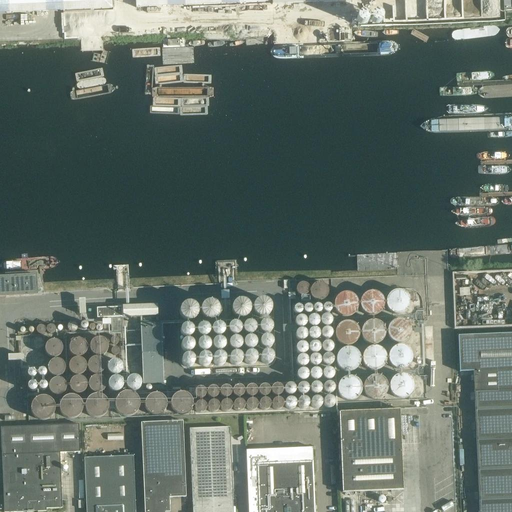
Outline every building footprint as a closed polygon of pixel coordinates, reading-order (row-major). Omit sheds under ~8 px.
[(0,0),(0,13),(113,8),(112,0),(0,0)] [(351,22),(350,0),(271,0),(273,26),(351,22)] [(511,0),(503,0),(504,10),(511,9),(511,0)] [(0,296),(36,295),(35,275),(0,277),(0,296)] [(313,286),(299,283),(297,291),(308,293),(325,297),(328,285),(314,282),(313,286)] [(413,296),(393,288),(386,306),(405,315),(413,296)] [(359,309),(379,316),(386,297),(367,290),(359,309)] [(357,314),(355,292),(336,294),(338,315),(357,314)] [(254,301),(233,300),(232,316),(270,318),(271,299),(254,298),(254,301)] [(179,305),(183,324),(184,324),(185,331),(212,324),(211,321),(221,319),(217,300),(198,305),(197,301),(179,305)] [(97,308),(97,318),(122,317),(122,307),(97,308)] [(398,316),(386,333),(403,345),(415,328),(398,316)] [(387,351),(378,347),(387,325),(369,317),(361,338),(372,342),(363,362),(380,369),(387,351)] [(357,343),(357,321),(337,321),(338,343),(357,343)] [(163,384),(161,323),(159,323),(141,324),(142,384),(163,384)] [(18,324),(18,336),(28,336),(28,324),(18,324)] [(466,372),(474,372),(479,511),(511,511),(511,334),(458,336),(460,372),(466,372)] [(346,345),(336,364),(352,372),(362,353),(346,345)] [(412,367),(413,345),(392,345),(391,367),(412,367)] [(21,380),(26,380),(28,380),(29,396),(47,395),(46,368),(20,369),(21,380)] [(137,416),(140,393),(118,391),(116,414),(137,416)] [(340,413),(344,492),(403,490),(400,410),(340,413)] [(177,498),(186,497),(183,421),(141,423),(144,511),(169,511),(169,498),(177,498)] [(283,424),(284,435),(314,434),(314,423),(283,424)] [(62,508),(62,505),(60,453),(80,453),(79,425),(1,428),(4,511),(33,511),(34,511),(46,511),(46,509),(62,508)] [(233,511),(230,428),(190,429),(193,511),(233,511)] [(249,511),(316,511),(313,448),(247,451),(249,511)] [(135,511),(133,456),(84,459),(86,511),(135,511)]
